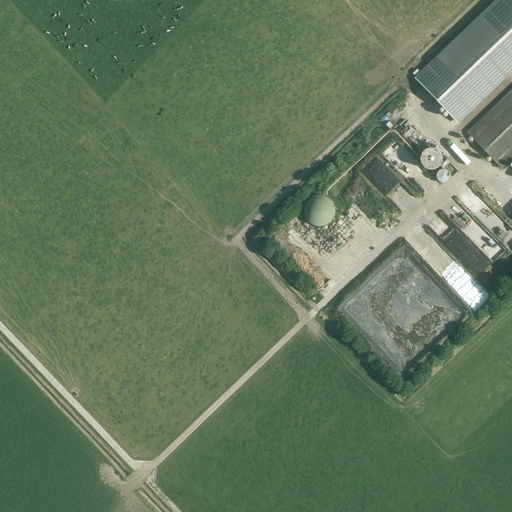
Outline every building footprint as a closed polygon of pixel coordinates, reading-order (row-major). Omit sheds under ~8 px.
[(511,0),(499,0),(417,78),(458,121),(511,69),(511,0)] [(511,89),(468,132),(502,168),(511,158),(511,89)] [(392,111),(387,120),(398,126),(403,117),(392,111)] [(440,154),(438,152),(438,151),(436,150),(433,149),(431,149),(428,149),(425,150),(422,153),(420,156),(420,160),(420,163),(421,166),(424,169),(427,170),(430,171),(433,170),(435,170),(438,168),(440,166),(441,163),(442,160),(441,157),(440,154)] [(364,169),(375,184),(377,183),(383,190),(385,188),(391,196),(392,196),(399,206),(406,200),(404,198),(406,196),(378,159),(364,169)] [(448,174),(447,172),(445,171),(443,170),(440,171),(438,172),(437,174),(436,177),(436,179),(437,181),(439,182),(442,183),(444,183),(446,182),(447,181),(448,178),(449,176),(448,174)] [(332,202),(330,201),(328,199),(326,198),(322,196),(317,196),(313,197),(309,200),(306,204),(304,208),(304,212),(304,216),(306,220),(309,223),(312,225),(316,227),(319,227),(323,227),(325,226),(328,224),(330,222),(333,219),(334,215),(335,212),(334,209),(334,207),(333,205),(332,202)] [(481,206),(475,212),(511,251),(511,249),(511,228),(498,214),(489,222),(480,212),(483,209),(481,206)] [(428,224),(475,271),(484,262),(455,234),(447,242),(442,236),(450,228),(437,215),(428,224)] [(316,245),(321,242),(315,235),(311,239),(316,245)] [(397,377),(402,383),(425,363),(420,357),(397,377)]
